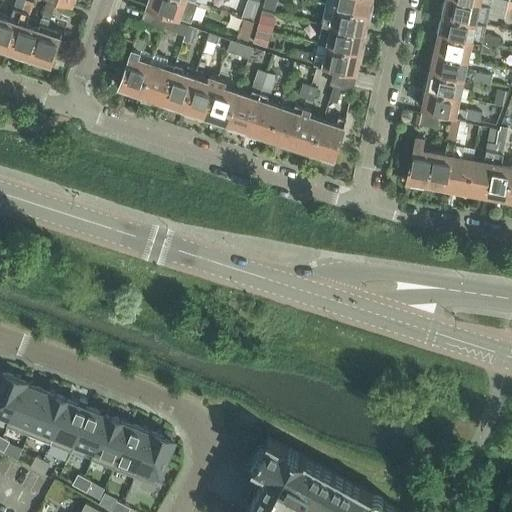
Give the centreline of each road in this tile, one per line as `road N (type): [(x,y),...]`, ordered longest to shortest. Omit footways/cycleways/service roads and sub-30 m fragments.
road 1 (residential): [(0,337),(180,402),(215,451),(182,511)]
road 2 (residential): [(363,207),(75,111)]
road 3 (secondary): [(275,283),(0,195)]
road 4 (residential): [(407,0),(363,207)]
road 5 (tertiary): [(465,293),(422,278),(275,283)]
road 6 (secondary): [(355,309),(511,357)]
road 7 (residential): [(511,239),(363,207)]
